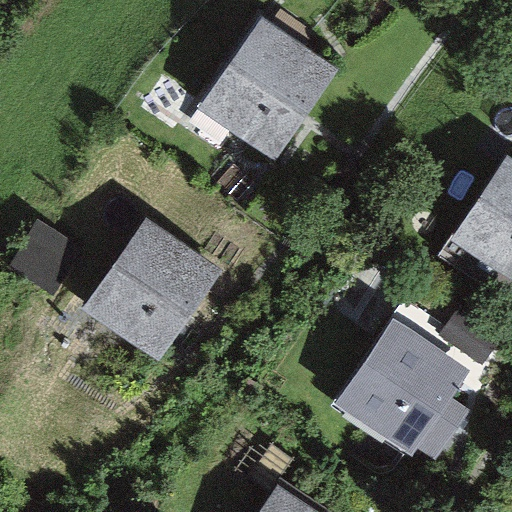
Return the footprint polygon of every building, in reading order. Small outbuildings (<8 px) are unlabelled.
[(339,56),(269,12),(224,82),(294,126),(339,56)] [(511,163),(510,162),(464,231),(511,262),(511,163)] [(108,290),(178,336),(222,269),(153,223),(108,290)] [(79,251),(37,225),(9,271),(52,296),(79,251)] [(458,367),(394,325),(346,397),(435,454),(462,413),(438,397),(458,367)] [(311,511),(281,490),(264,511),(311,511)]
